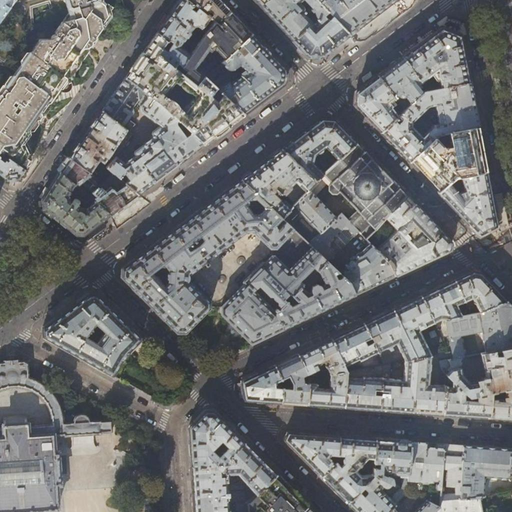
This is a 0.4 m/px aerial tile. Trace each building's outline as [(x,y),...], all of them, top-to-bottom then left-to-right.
[(14,0),(0,21),(0,27),(66,78),(67,78),(67,76),(86,48),(88,48),(101,28),(101,25),(107,17),(103,6),(105,4),(102,1),(101,0),(14,0)] [(0,0),(0,21),(14,0),(0,0)] [(193,5),(185,0),(179,0),(166,18),(156,32),(167,42),(168,39),(172,43),(166,51),(162,48),(157,54),(174,68),(177,63),(181,66),(190,54),(181,47),(181,46),(186,39),(188,38),(191,33),(191,32),(195,26),(198,28),(201,30),(207,22),(209,23),(211,19),(209,18),(199,10),(197,8),(194,12),(190,9),(193,5)] [(185,0),(193,5),(197,8),(199,10),(202,6),(203,6),(203,9),(203,10),(204,11),(206,12),(207,12),(209,11),(212,14),(209,18),(211,19),(214,21),(218,24),(231,12),(219,0),(185,0)] [(254,0),(288,35),(307,55),(320,56),(333,46),(349,34),(332,16),(328,19),(326,17),(330,14),(327,11),(316,0),(254,0)] [(336,13),(332,16),(349,34),(361,25),(394,0),(316,0),(327,11),(331,7),(336,13)] [(236,17),(231,12),(218,24),(214,21),(190,54),(181,66),(178,71),(196,86),(204,76),(196,68),(209,50),(213,47),(225,60),(252,33),(246,27),(236,17)] [(0,152),(24,169),(28,164),(32,159),(29,153),(28,153),(23,141),(29,132),(29,130),(47,103),(49,103),(66,78),(0,27),(0,152)] [(421,42),(401,57),(420,82),(437,70),(440,88),(469,82),(464,56),(460,35),(441,27),(421,42)] [(167,42),(156,32),(137,61),(125,78),(171,115),(172,114),(178,119),(191,133),(203,144),(227,126),(244,114),(217,89),(204,76),(196,86),(178,71),(174,68),(157,54),(162,48),(167,42)] [(267,50),(252,33),(225,60),(221,63),(227,70),(229,71),(232,71),(234,70),(235,69),(240,76),(229,85),(228,83),(226,82),(217,89),(244,114),(259,103),(283,84),(284,81),(285,79),(286,77),(286,73),(284,68),(285,68),(267,50)] [(389,66),(377,76),(394,98),(403,110),(423,91),(425,91),(420,82),(401,57),(389,66)] [(388,103),(394,98),(377,76),(364,85),(355,92),(354,99),(354,105),(365,117),(380,132),(397,115),(391,106),(392,105),(391,102),(389,104),(388,103)] [(111,97),(102,111),(126,131),(128,132),(134,126),(127,120),(133,113),(131,108),(130,108),(136,100),(140,103),(138,105),(139,105),(138,107),(138,108),(138,110),(139,111),(139,112),(156,131),(147,138),(146,138),(145,140),(146,141),(138,147),(137,147),(137,148),(138,149),(136,151),(135,150),(134,150),(128,155),(127,155),(127,156),(128,157),(122,162),(115,157),(106,168),(112,172),(113,173),(122,180),(128,176),(133,182),(128,186),(137,194),(164,174),(193,152),(203,144),(191,133),(185,137),(176,124),(175,123),(176,121),(178,119),(172,114),(171,115),(125,78),(111,97)] [(472,100),(469,82),(440,88),(425,91),(423,91),(403,110),(401,112),(411,121),(417,122),(425,133),(433,125),(438,134),(454,131),(453,126),(458,125),(459,130),(473,127),(477,127),(472,100)] [(103,163),(126,131),(102,111),(84,135),(69,158),(90,173),(99,160),(103,163)] [(401,112),(397,115),(380,132),(391,143),(408,162),(410,160),(438,134),(433,125),(425,133),(421,136),(411,126),(411,121),(401,112)] [(301,133),(281,148),(314,181),(323,173),(312,162),(314,155),(315,154),(314,153),(324,145),(337,159),(355,143),(340,126),(333,119),(321,118),(301,133)] [(476,144),(473,127),(459,130),(454,131),(438,134),(410,160),(420,170),(439,190),(448,182),(453,177),(460,176),(482,172),(476,144)] [(355,143),(337,159),(323,173),(314,181),(315,181),(305,191),(291,206),(281,217),(308,244),(335,218),(315,195),(327,184),(328,186),(328,190),(332,194),(336,194),(338,192),(356,211),(347,220),(358,232),(365,239),(384,218),(406,197),(398,189),(399,188),(389,177),(369,157),(355,143)] [(253,170),(240,179),(281,217),(291,206),(286,201),(283,201),(282,201),(273,193),(276,190),(281,195),(285,195),(290,188),(290,186),(294,181),(305,191),(315,181),(314,181),(281,148),(269,157),(253,170)] [(24,169),(0,152),(0,173),(7,179),(18,178),(24,169)] [(486,171),(482,172),(460,176),(464,191),(458,193),(448,182),(439,190),(437,192),(456,212),(479,235),(496,226),(490,196),(486,171)] [(76,186),(59,172),(48,189),(41,200),(42,203),(42,207),(58,220),(75,235),(83,235),(87,232),(94,226),(101,221),(110,215),(79,189),(75,196),(74,195),(69,199),(68,199),(69,196),(68,195),(68,194),(72,187),(74,189),(76,186)] [(308,244),(281,217),(240,179),(212,200),(160,239),(121,269),(121,276),(157,313),(177,332),(184,332),(209,307),(209,302),(188,280),(189,279),(189,277),(188,274),(246,231),(251,231),(270,248),(273,248),(274,253),(273,254),(265,261),(264,260),(243,281),(245,282),(221,307),(220,313),(250,344),(254,342),(282,329),(274,312),(275,311),(255,292),(259,291),(262,288),(268,295),(270,294),(277,301),(277,303),(280,306),(301,286),(317,269),(325,260),(308,244)] [(505,224),(499,194),(490,196),(496,226),(505,224)] [(406,197),(384,218),(390,225),(380,235),(385,240),(384,240),(375,249),(388,263),(395,275),(420,263),(449,250),(450,242),(426,217),(406,196),(406,197)] [(340,213),(335,218),(308,244),(325,260),(327,262),(333,256),(334,250),(336,253),(358,232),(347,220),(340,213)] [(88,234),(103,223),(101,221),(94,226),(87,232),(88,234)] [(373,286),(395,275),(388,263),(375,249),(369,244),(360,253),(358,253),(345,265),(345,268),(339,274),(341,276),(348,283),(355,294),(373,286)] [(337,272),(327,262),(325,260),(317,269),(318,270),(317,271),(323,283),(319,285),(318,284),(316,284),(315,283),(311,285),(311,286),(310,287),(309,288),(310,290),(306,291),(301,286),(280,306),(275,311),(274,312),(282,329),(308,316),(342,300),(355,294),(348,283),(341,276),(335,278),(333,274),(337,272)] [(472,272),(454,280),(464,301),(470,298),(473,299),(479,312),(506,300),(480,273),(476,272),(472,272)] [(435,289),(420,296),(433,322),(440,319),(446,320),(461,316),(456,305),(464,301),(454,280),(435,289)] [(140,339),(139,337),(107,304),(96,294),(88,293),(58,317),(42,329),(42,336),(111,375),(112,375),(113,375),(114,373),(115,374),(122,360),(123,360),(128,352),(128,351),(139,341),(138,340),(139,339),(140,339)] [(405,303),(392,309),(416,358),(430,355),(418,329),(433,322),(420,296),(405,303)] [(511,307),(511,306),(506,300),(479,312),(461,316),(446,320),(451,351),(452,356),(453,359),(463,357),(465,356),(461,335),(480,332),(484,352),(511,347),(511,307)] [(373,318),(363,323),(377,352),(390,346),(391,349),(395,347),(393,344),(396,343),(404,360),(416,358),(392,309),(373,318)] [(345,332),(331,338),(344,366),(358,359),(359,360),(377,352),(363,323),(345,332)] [(310,348),(298,354),(307,373),(315,370),(313,366),(324,361),(329,374),(346,371),(344,366),(331,338),(310,348)] [(511,347),(484,352),(480,353),(483,368),(484,368),(486,377),(482,378),(482,379),(468,381),(461,374),(459,368),(463,357),(453,359),(438,361),(441,368),(442,371),(445,375),(463,392),(468,396),(476,395),(491,392),(497,391),(503,390),(511,388),(511,347)] [(284,361),(274,365),(282,383),(286,381),(288,383),(289,384),(291,383),(291,386),(282,385),(281,402),(293,403),(307,404),(309,383),(303,383),(302,376),(307,373),(298,354),(284,361)] [(428,384),(430,355),(416,358),(411,411),(426,413),(442,414),(444,386),(445,383),(445,375),(442,371),(441,368),(439,385),(428,384)] [(411,411),(416,358),(404,360),(403,380),(389,379),(390,363),(383,364),(379,409),(393,410),(411,411)] [(0,511),(17,511),(57,510),(57,508),(58,508),(57,486),(61,485),(58,452),(55,453),(54,436),(63,435),(63,436),(71,436),(93,434),(100,434),(100,432),(111,432),(111,420),(100,421),(88,421),(87,418),(86,416),(84,414),(83,414),(80,414),(76,414),(75,416),(73,418),(73,419),(73,422),(62,423),(62,416),(61,411),(59,407),(58,403),(56,399),(53,395),(47,388),(44,385),(40,382),(36,380),(32,378),(28,377),(27,375),(26,368),(36,367),(24,361),(18,362),(18,360),(15,361),(15,362),(11,362),(6,363),(6,361),(3,361),(3,363),(0,362),(0,511)] [(362,378),(346,377),(343,407),(362,408),(379,409),(383,364),(375,366),(375,373),(377,373),(379,374),(379,378),(362,377),(362,378)] [(282,385),(282,383),(274,365),(266,369),(252,375),(241,381),(243,392),(244,399),(266,401),(281,402),(282,385)] [(346,377),(346,371),(329,374),(328,388),(316,388),(317,384),(309,383),(307,404),(325,405),(343,407),(346,377)] [(463,392),(445,375),(445,383),(451,383),(451,387),(444,386),(442,414),(465,415),(489,417),(491,392),(476,395),(475,401),(463,399),(463,392)] [(511,388),(503,390),(505,399),(496,399),(497,391),(491,392),(489,417),(505,418),(511,418),(511,388)] [(244,442),(225,423),(213,410),(205,410),(188,427),(191,466),(222,464),(244,442)] [(330,454),(338,455),(339,436),(287,432),(284,439),(302,457),(321,476),(333,463),(326,457),(330,454)] [(357,438),(339,436),(338,455),(337,460),(333,463),(321,476),(332,487),(347,502),(374,475),(373,474),(361,475),(355,470),(367,457),(374,458),(375,439),(357,438)] [(388,440),(375,439),(374,458),(373,462),(379,462),(379,467),(373,467),(373,474),(374,475),(391,483),(392,483),(391,477),(390,476),(389,476),(386,475),(386,472),(404,473),(404,476),(403,476),(402,478),(401,488),(407,490),(408,480),(410,441),(388,440)] [(416,442),(410,441),(408,480),(431,482),(432,482),(432,481),(437,481),(437,482),(436,483),(435,488),(436,489),(439,489),(440,485),(441,468),(443,444),(436,443),(436,448),(426,447),(426,443),(416,442)] [(256,454),(244,442),(222,464),(191,466),(193,505),(193,511),(227,511),(227,498),(227,495),(228,495),(228,491),(227,491),(226,488),(225,473),(237,472),(256,493),(276,473),(256,454)] [(451,444),(443,444),(441,468),(447,469),(445,485),(440,485),(439,489),(438,506),(431,511),(480,511),(478,497),(459,498),(463,445),(451,444)] [(511,448),(485,447),(463,445),(459,498),(478,497),(483,496),(484,476),(511,478),(511,448)] [(288,486),(276,473),(256,493),(249,500),(255,508),(260,504),(264,509),(266,507),(271,511),(300,511),(308,505),(288,486)] [(389,485),(391,483),(374,475),(347,502),(356,511),(385,511),(394,504),(407,490),(401,488),(401,487),(392,495),(393,497),(391,498),(382,490),(379,488),(382,485),(384,486),(386,486),(388,486),(389,485)] [(511,511),(511,490),(483,496),(478,497),(480,511),(511,511)] [(431,511),(438,506),(426,500),(414,511),(401,511),(400,511),(400,510),(394,504),(385,511),(431,511)]
